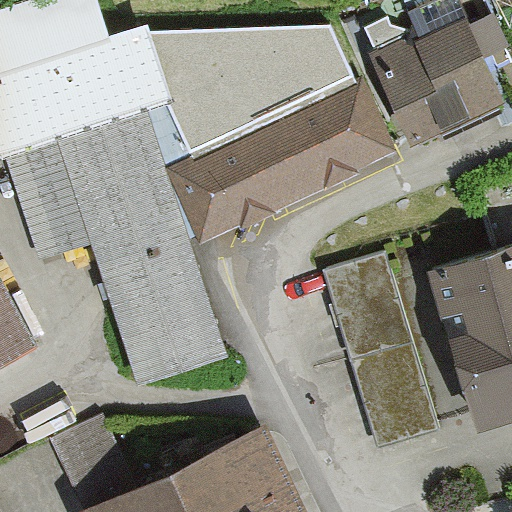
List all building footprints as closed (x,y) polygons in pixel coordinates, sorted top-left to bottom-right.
[(95,0),(31,0),(0,10),(0,159),(5,158),(145,112),(171,105),(147,33),(146,26),(108,39),(95,0)] [(467,15),(373,57),(413,146),(504,105),(483,59),(508,48),(494,16),(472,26),(467,15)] [(333,26),(147,33),(171,105),(189,157),(359,78),(333,26)] [(189,157),(166,168),(201,242),(394,152),(359,78),(189,157)] [(145,112),(5,158),(38,258),(91,241),(139,385),(227,356),(145,112)] [(511,246),(429,273),(450,341),(478,432),(511,421),(511,246)] [(383,254),(325,272),(353,360),(380,445),(438,427),(383,254)] [(0,279),(0,362),(34,345),(0,279)] [(50,440),(85,511),(95,511),(139,491),(101,415),(50,440)] [(95,511),(304,511),(265,431),(139,491),(95,511)]
